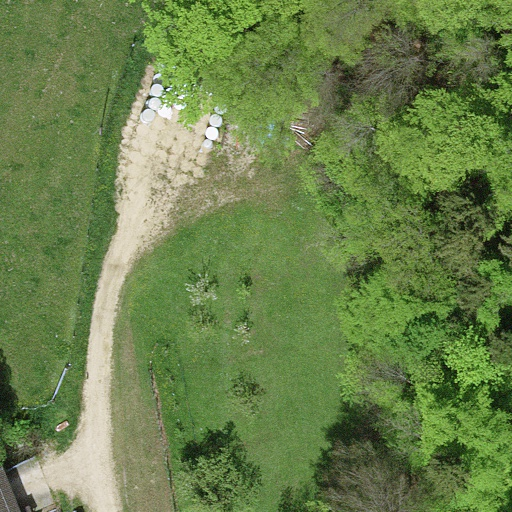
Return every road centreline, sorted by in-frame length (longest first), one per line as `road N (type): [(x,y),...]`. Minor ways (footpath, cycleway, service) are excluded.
road 1 (track): [(114,511),(108,459),(123,267),(175,213),(210,198),(304,119)]
road 2 (track): [(402,0),(304,119)]
